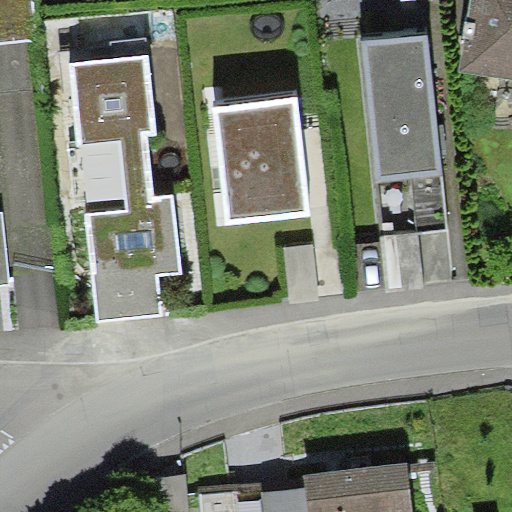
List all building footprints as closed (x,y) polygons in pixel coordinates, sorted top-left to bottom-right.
[(0,42),(29,39),(24,0),(0,0),(0,180),(1,180),(0,172),(0,42)] [(511,0),(465,0),(453,67),(511,76),(511,0)] [(430,31),(361,38),(375,168),(408,165),(414,227),(381,230),(387,289),(429,285),(423,228),(450,225),(430,31)] [(149,54),(70,62),(77,132),(96,316),(162,309),(158,270),(181,267),(173,191),(151,193),(145,129),(157,128),(149,54)] [(294,94),(213,103),(225,221),(306,213),(294,94)] [(2,213),(0,212),(0,283),(10,283),(2,213)] [(300,478),(262,485),(266,511),(408,511),(398,446),(297,463),(300,478)] [(184,462),(133,468),(138,511),(249,511),(247,487),(187,494),(184,462)]
